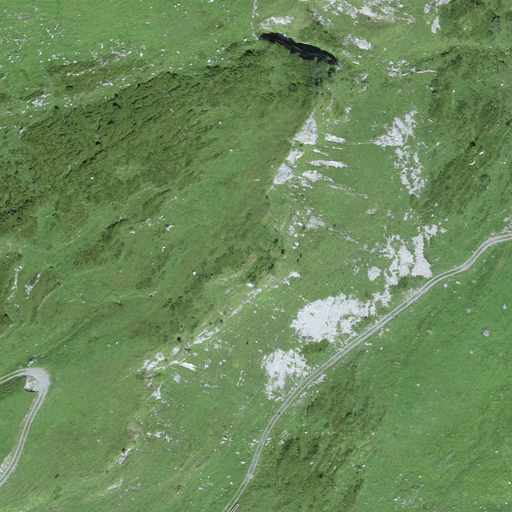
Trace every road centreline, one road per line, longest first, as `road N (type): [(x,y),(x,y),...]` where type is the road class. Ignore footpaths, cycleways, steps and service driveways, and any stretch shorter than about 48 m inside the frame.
road 1 (track): [(511,236),(436,279),(322,369),(270,428),(227,511)]
road 2 (track): [(0,482),(44,391),(32,371),(0,382)]
